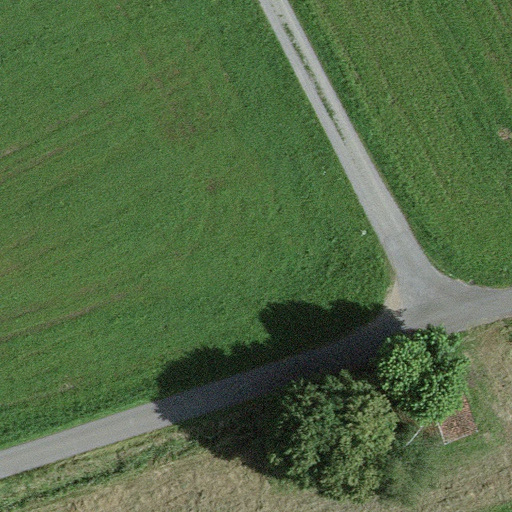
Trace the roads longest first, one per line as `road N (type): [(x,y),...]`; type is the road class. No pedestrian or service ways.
road 1 (track): [(0,473),(511,308)]
road 2 (track): [(447,329),(275,0)]
